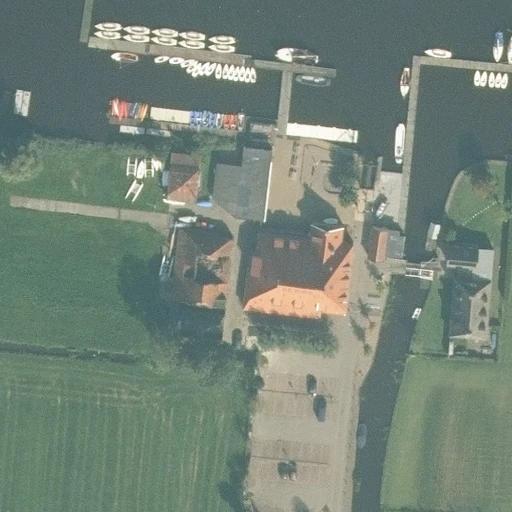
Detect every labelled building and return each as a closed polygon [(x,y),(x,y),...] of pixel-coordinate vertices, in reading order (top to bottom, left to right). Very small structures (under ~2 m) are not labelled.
[(235,216),(263,220),(271,148),(243,144),(241,164),(215,162),(211,197),(234,218),(235,216)] [(321,310),(344,313),(353,243),(340,242),(342,226),(311,222),(309,233),(259,228),(256,251),(250,250),(243,308),(320,317),(321,310)] [(400,234),(398,230),(371,226),(367,257),(383,259),(385,244),(398,246),(400,234)] [(179,331),(220,336),(232,238),(218,236),(219,233),(179,228),(171,299),(183,300),(179,331)] [(490,280),(472,278),(473,265),(476,266),(478,247),(449,245),(447,263),(463,265),(462,277),(454,277),(450,333),(485,337),(490,280)]
